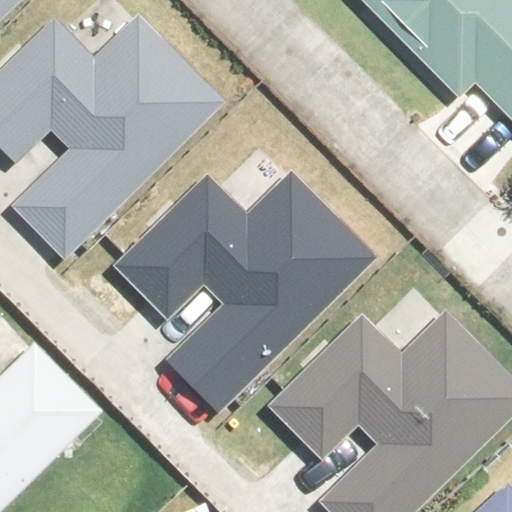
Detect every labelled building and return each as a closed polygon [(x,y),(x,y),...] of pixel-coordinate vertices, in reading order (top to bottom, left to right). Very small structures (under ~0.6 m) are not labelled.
[(0,0),(0,27),(27,0),(0,0)] [(511,0),(350,0),(445,100),(464,82),(511,134),(511,0)] [(12,208),(65,261),(225,103),(141,18),(97,61),(56,19),(0,74),(0,150),(5,156),(41,121),(70,150),(12,208)] [(170,368),(223,421),(383,264),(299,179),(255,222),(214,180),(120,273),(163,317),(199,282),(228,311),(170,368)] [(329,507),(333,511),(430,511),(511,431),(511,372),(457,318),(414,361),(372,319),(278,412),(322,456),(358,421),(387,450),(329,507)] [(4,385),(0,380),(0,511),(14,511),(117,406),(48,340),(4,385)] [(511,511),(511,506),(487,482),(456,511),(511,511)]
